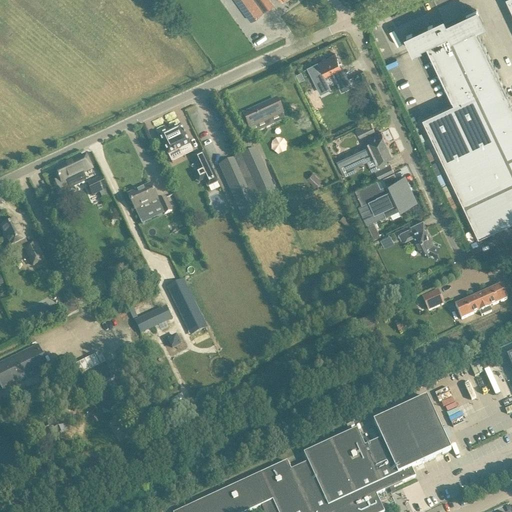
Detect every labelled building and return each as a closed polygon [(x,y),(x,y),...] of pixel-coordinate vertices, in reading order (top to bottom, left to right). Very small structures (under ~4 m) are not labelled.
[(273,4),(269,0),(236,0),(251,20),(273,4)] [(453,102),(428,114),(422,117),(478,236),(511,219),(511,104),(475,27),(483,23),(476,9),(445,24),(442,19),(407,35),(413,49),(425,43),(453,102)] [(317,62),(308,67),(309,69),(317,86),(318,88),(327,83),(326,81),(324,76),(326,75),(341,68),(342,67),(335,54),(319,62),(318,63),(317,62)] [(347,78),(338,83),(341,90),(351,86),(347,78)] [(277,100),(243,115),(250,129),(252,136),(267,129),(264,123),(272,119),(283,114),(277,100)] [(196,106),(188,109),(194,124),(202,121),(196,106)] [(370,122),(356,129),(360,137),(374,130),(370,122)] [(159,137),(159,138),(168,155),(168,156),(169,156),(169,155),(174,153),(174,154),(177,153),(176,152),(181,150),(183,154),(192,150),(190,145),(190,144),(189,144),(185,135),(186,135),(185,133),(184,133),(181,127),(181,126),(180,127),(172,130),(167,133),(168,133),(160,137),(160,136),(159,137)] [(339,167),(387,144),(381,132),(366,139),(369,145),(337,161),(339,167)] [(375,157),(378,163),(387,159),(388,160),(389,159),(388,158),(392,156),(387,144),(339,167),(344,176),(356,171),(354,167),(375,157)] [(280,204),(275,193),(255,150),(220,166),(240,210),(245,220),(245,219),(279,203),(280,204)] [(193,157),(198,169),(199,170),(201,168),(206,179),(204,180),(207,187),(208,188),(217,183),(218,183),(219,183),(204,152),(203,152),(203,153),(194,157),(193,157)] [(66,165),(56,170),(59,177),(59,178),(59,179),(60,179),(62,183),(66,181),(71,190),(85,184),(83,180),(86,178),(84,173),(92,169),(86,156),(68,164),(66,165)] [(379,178),(394,171),(390,162),(375,169),(379,178)] [(377,179),(355,189),(362,204),(358,206),(366,224),(380,218),(386,215),(398,209),(413,202),(409,192),(411,191),(407,182),(405,183),(402,177),(380,187),(377,179)] [(102,178),(87,184),(93,197),(107,190),(102,178)] [(143,190),(129,197),(135,211),(136,212),(136,213),(142,225),(143,225),(141,221),(149,218),(147,214),(161,207),(159,202),(158,200),(150,185),(142,189),(143,190)] [(166,199),(159,202),(161,207),(165,215),(172,211),(166,199)] [(12,222),(10,221),(5,224),(4,226),(1,228),(5,236),(3,237),(9,249),(16,245),(19,251),(24,248),(33,266),(44,261),(35,242),(28,246),(25,241),(25,240),(15,220),(12,222)] [(374,223),(368,225),(374,238),(380,235),(374,223)] [(438,243),(437,245),(434,243),(433,240),(431,241),(427,235),(429,234),(426,227),(428,226),(428,225),(426,226),(413,232),(411,227),(398,233),(402,241),(405,239),(405,240),(413,236),(415,240),(414,241),(417,247),(418,247),(422,255),(425,253),(426,252),(432,255),(431,256),(433,258),(441,245),(438,243)] [(383,246),(393,241),(388,232),(378,237),(383,246)] [(169,289),(168,289),(185,324),(191,336),(206,329),(201,317),(187,289),(188,289),(188,288),(184,281),(169,289)] [(478,296),(486,315),(491,313),(489,308),(490,308),(489,308),(502,302),(507,300),(501,286),(491,290),(478,296)] [(65,305),(74,302),(67,287),(59,291),(65,305)] [(438,292),(422,298),(428,312),(444,305),(438,292)] [(482,317),(486,315),(478,296),(465,302),(455,306),(462,320),(467,318),(479,312),(480,313),(482,317)] [(166,307),(135,322),(141,335),(172,320),(166,307)] [(406,320),(395,325),(399,332),(409,327),(406,320)] [(176,335),(167,340),(172,350),(181,345),(176,335)] [(0,385),(3,391),(49,368),(38,345),(0,364),(0,385)] [(81,396),(114,380),(101,353),(74,366),(79,377),(73,379),(81,396)] [(384,511),(377,496),(416,478),(412,469),(451,451),(427,398),(374,422),(382,440),(365,447),(357,430),(304,454),(308,463),(291,471),(287,462),(177,511),(249,511),(262,506),(264,511),(384,511)]
